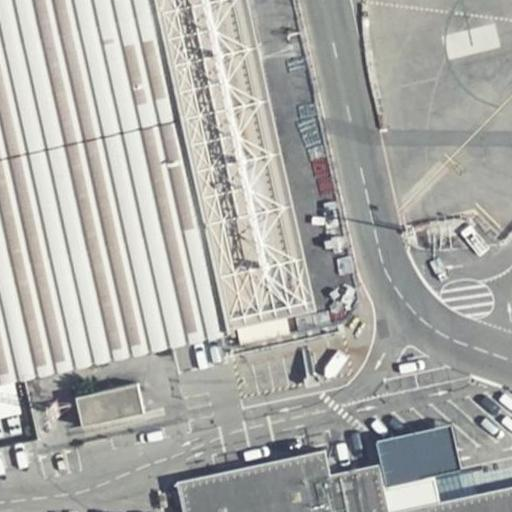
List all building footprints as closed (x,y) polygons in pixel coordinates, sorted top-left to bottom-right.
[(0,0),(0,378),(26,373),(234,327),(162,0),(0,0)] [(162,0),(234,327),(321,308),(253,0),(162,0)] [(377,438),(382,460),(386,483),(436,472),(465,466),(455,421),(377,438)] [(328,447),(180,479),(187,511),(511,511),(511,483),(442,499),(392,510),(386,483),(382,460),(333,471),(328,447)] [(436,472),(386,483),(392,510),(442,499),(436,472)]
